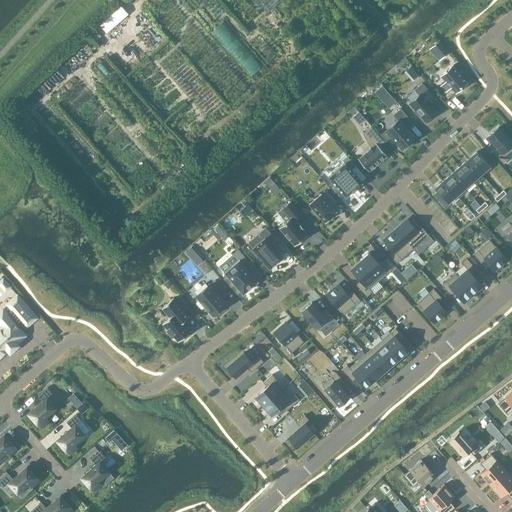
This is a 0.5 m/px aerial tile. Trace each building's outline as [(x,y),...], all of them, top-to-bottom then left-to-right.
[(279,0),(261,0),(270,9),(279,0)] [(439,41),(433,46),(442,57),(449,52),(445,47),(439,41)] [(410,66),(406,70),(414,79),(418,75),(410,66)] [(446,82),(440,86),(446,92),(451,88),(456,93),(468,83),(453,66),(441,76),(446,82)] [(435,99),(422,84),(414,90),(419,95),(410,104),(415,110),(414,111),(419,117),(420,116),(426,123),(437,113),(429,104),(435,99)] [(396,101),(387,91),(380,97),(389,108),(396,101)] [(386,131),(381,136),(386,142),(391,137),(402,149),(415,138),(405,127),(411,121),(400,109),(394,115),(398,121),(386,131)] [(353,117),(360,124),(365,119),(359,112),(353,117)] [(363,154),(358,159),(369,172),(387,156),(379,147),(385,142),(371,127),(363,134),(370,148),(363,154)] [(488,136),(498,147),(493,152),(503,164),(509,159),(506,156),(511,151),(511,143),(498,128),(488,136)] [(468,159),(481,174),(489,166),(477,152),(468,159)] [(334,186),(338,191),(339,190),(346,197),(362,183),(351,170),(356,166),(347,157),(343,161),(345,163),(328,178),(335,185),(334,186)] [(460,166),(473,181),(481,174),(468,159),(460,166)] [(452,174),(465,188),(473,181),(460,166),(452,174)] [(444,181),(456,195),(465,188),(452,174),(444,181)] [(273,181),(268,186),(273,192),(278,187),(273,181)] [(438,191),(433,196),(445,210),(451,204),(449,202),(456,195),(444,181),(435,188),(438,191)] [(337,202),(327,191),(322,195),(321,194),(309,205),(325,222),(333,215),(332,214),(336,211),(332,206),(337,202)] [(298,222),(297,223),(294,220),(301,214),(290,202),(283,209),(291,218),(279,228),(284,233),(282,236),(287,242),(290,240),(295,246),(307,235),(304,232),(305,230),(298,222)] [(253,209),(249,213),(255,219),(258,215),(253,209)] [(396,230),(413,250),(424,240),(429,245),(434,241),(421,227),(417,231),(407,220),(396,230)] [(257,257),(259,256),(270,268),(282,257),(269,243),(275,239),(265,228),(260,233),(264,239),(253,249),(254,250),(252,252),(257,257)] [(487,240),(492,235),(486,229),(481,233),(487,240)] [(396,230),(384,240),(393,251),(389,255),(397,264),(413,250),(396,230)] [(490,240),(473,254),(481,263),(485,259),(495,270),(507,260),(496,247),(490,240)] [(233,255),(219,267),(225,273),(243,294),(258,281),(257,281),(245,267),(249,263),(238,250),(233,255)] [(378,282),(391,270),(384,261),(379,265),(370,254),(361,262),(378,282)] [(198,255),(193,260),(197,265),(202,260),(198,255)] [(470,256),(467,258),(475,268),(478,265),(470,256)] [(467,258),(461,263),(467,270),(459,277),(456,273),(455,274),(473,294),(482,286),(472,275),(477,270),(475,268),(467,258)] [(367,297),(372,292),(370,289),(378,282),(361,262),(352,269),(362,281),(356,285),(367,297)] [(412,264),(402,273),(407,279),(417,271),(412,264)] [(391,273),(400,284),(406,279),(397,268),(391,273)] [(473,294),(455,274),(442,285),(449,294),(454,290),(464,301),(473,294)] [(227,304),(219,295),(224,291),(214,279),(209,283),(208,283),(194,295),(212,316),(227,304)] [(168,280),(163,285),(167,290),(172,285),(168,280)] [(360,300),(353,292),(348,296),(339,285),(327,295),(344,315),(360,300)] [(422,299),(417,303),(434,323),(446,313),(437,302),(441,298),(434,289),(429,293),(424,288),(418,294),(422,299)] [(0,357),(8,350),(10,352),(18,345),(16,343),(25,336),(20,330),(26,324),(22,319),(31,311),(18,296),(7,304),(12,310),(7,315),(3,310),(0,312),(0,322),(4,326),(0,329),(0,357)] [(173,299),(162,308),(170,317),(163,324),(168,329),(166,330),(171,336),(173,335),(179,342),(191,331),(183,322),(189,317),(181,308),(184,306),(179,300),(176,303),(173,299)] [(320,331),(334,319),(326,310),(322,314),(312,303),(302,311),(320,331)] [(200,316),(194,309),(191,312),(197,319),(200,316)] [(292,352),(304,342),(287,322),(274,333),(284,344),(279,348),(289,360),(294,355),(292,352)] [(395,328),(382,340),(399,358),(407,351),(398,341),(403,337),(395,328)] [(399,358),(382,340),(374,347),(390,365),(399,358)] [(390,365),(374,347),(366,354),(382,373),(390,365)] [(307,349),(302,354),(307,359),(312,355),(307,349)] [(244,353),(227,367),(236,377),(247,367),(252,372),(263,362),(259,357),(252,362),(244,353)] [(278,353),(273,357),(277,361),(282,357),(278,353)] [(382,373),(366,354),(358,361),(374,380),(382,373)] [(374,380),(358,361),(349,368),(347,365),(341,370),(352,382),(357,377),(366,387),(374,380)] [(336,373),(322,385),(339,405),(349,396),(339,385),(344,381),(336,373)] [(256,397),(264,406),(284,388),(272,375),(263,383),(267,387),(256,397)] [(308,386),(302,391),(307,397),(313,391),(308,386)] [(43,401),(29,414),(41,428),(48,421),(45,417),(56,408),(47,398),(53,393),(48,387),(38,396),(43,401)] [(284,388),(264,406),(272,415),(283,405),(287,410),(299,400),(294,394),(291,397),(284,388)] [(511,391),(499,403),(508,413),(511,409),(511,391)] [(84,402),(77,408),(82,414),(89,408),(84,402)] [(484,411),(489,407),(485,402),(480,406),(484,411)] [(77,414),(67,423),(71,428),(57,440),(69,454),(77,448),(74,444),(85,435),(76,425),(81,420),(77,414)] [(305,423),(309,420),(305,415),(296,423),(300,427),(289,437),(297,447),(313,433),(305,423)] [(485,426),(499,442),(505,437),(491,421),(485,426)] [(112,440),(121,450),(127,445),(118,434),(114,430),(105,438),(109,442),(112,440)] [(459,432),(449,440),(463,457),(470,451),(474,456),(484,447),(479,442),(473,448),(459,432)] [(9,455),(17,449),(5,435),(0,438),(0,456),(6,452),(9,455)] [(101,451),(91,460),(96,465),(81,477),(94,491),(101,485),(98,481),(109,471),(100,462),(106,457),(101,451)] [(487,469),(480,474),(490,486),(507,472),(492,455),(482,464),(487,469)] [(421,460),(404,475),(413,485),(418,480),(423,487),(436,476),(421,460)] [(28,484),(32,487),(39,481),(27,467),(13,479),(8,474),(0,480),(0,484),(3,488),(9,483),(18,493),(28,484)] [(511,477),(507,472),(490,486),(501,498),(507,492),(511,497),(511,496),(511,477)] [(429,490),(424,494),(434,505),(439,511),(449,511),(455,507),(450,501),(455,496),(450,491),(444,484),(432,495),(429,490)] [(32,511),(69,511),(73,510),(60,496),(46,508),(41,503),(32,511)] [(382,511),(374,503),(364,511),(382,511)]
